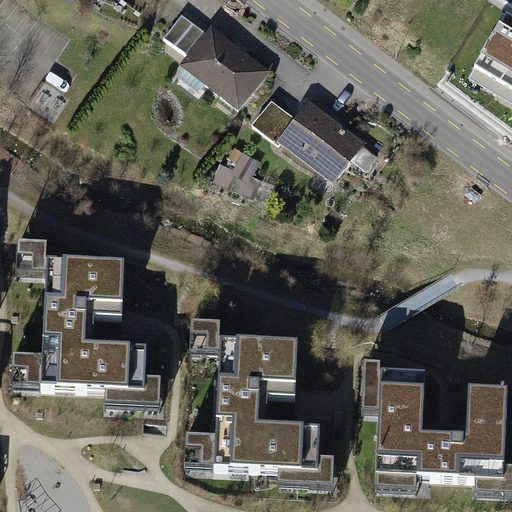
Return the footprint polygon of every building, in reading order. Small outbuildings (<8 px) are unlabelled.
[(511,22),(507,20),(469,84),(511,109),(511,22)] [(270,79),(212,34),(207,40),(182,21),(163,46),(187,64),(179,74),(239,119),(270,79)] [(368,147),(312,108),(298,127),(273,110),(255,136),(336,193),(368,147)] [(229,149),(217,186),(268,203),(274,186),(256,180),(263,160),(229,149)] [(89,331),(116,332),(118,272),(35,270),(32,399),(139,402),(141,360),(88,359),(89,331)] [(306,485),(307,442),(252,441),(253,409),(283,409),(284,359),(208,357),(204,483),(306,485)] [(413,389),(369,388),(365,489),(489,494),(492,408),(459,407),(457,451),(411,449),(413,389)]
